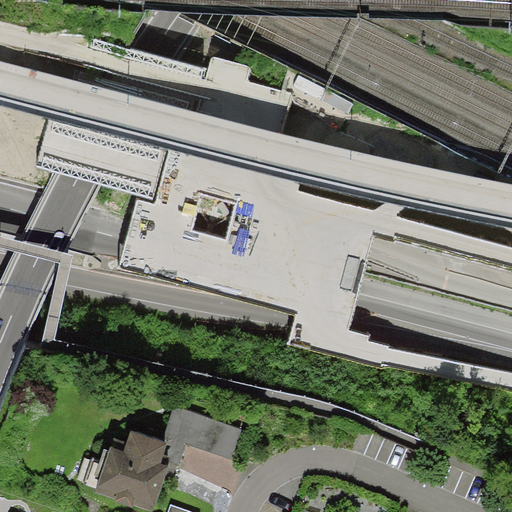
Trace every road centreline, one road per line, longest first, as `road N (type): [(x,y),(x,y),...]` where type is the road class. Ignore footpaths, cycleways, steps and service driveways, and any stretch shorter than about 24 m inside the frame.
road 1 (secondary): [(511,333),(0,204)]
road 2 (motorway): [(0,261),(511,355)]
road 3 (motorway): [(511,298),(319,237),(272,208),(246,178),(218,96),(219,59),(237,0)]
road 4 (motorway): [(0,340),(90,148),(192,0)]
road 5 (residential): [(449,511),(307,459),(269,468),(243,511)]
